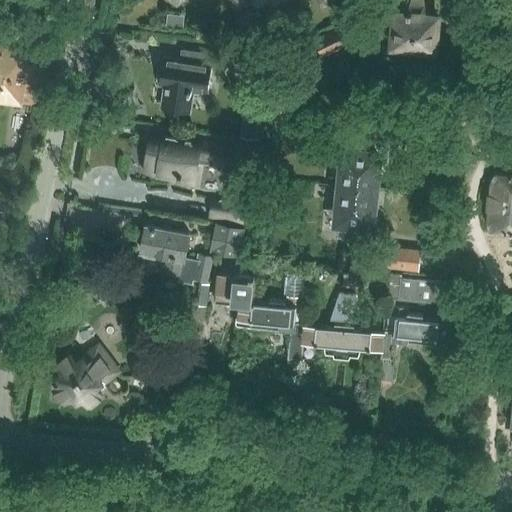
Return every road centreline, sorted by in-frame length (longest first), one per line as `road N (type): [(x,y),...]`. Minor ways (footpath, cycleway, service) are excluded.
road 1 (residential): [(487,484),(0,438)]
road 2 (unclassified): [(0,397),(84,0)]
road 3 (residential): [(511,139),(491,153),(474,182),(477,234),(498,305),(487,484)]
